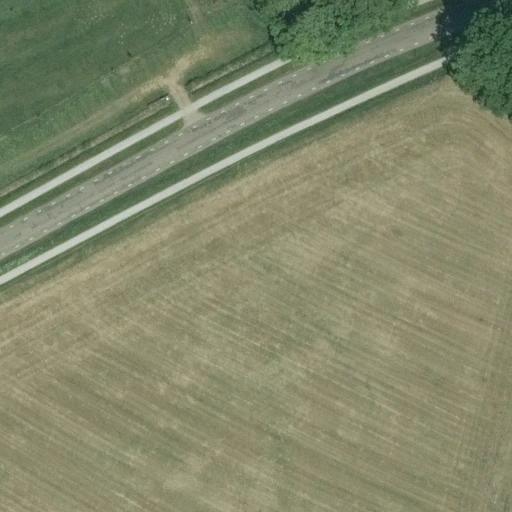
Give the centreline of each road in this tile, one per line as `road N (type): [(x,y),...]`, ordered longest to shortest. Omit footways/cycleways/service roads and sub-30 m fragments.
road 1 (tertiary): [(0,245),(300,82),(503,0)]
road 2 (track): [(180,0),(203,45),(164,68),(186,112)]
